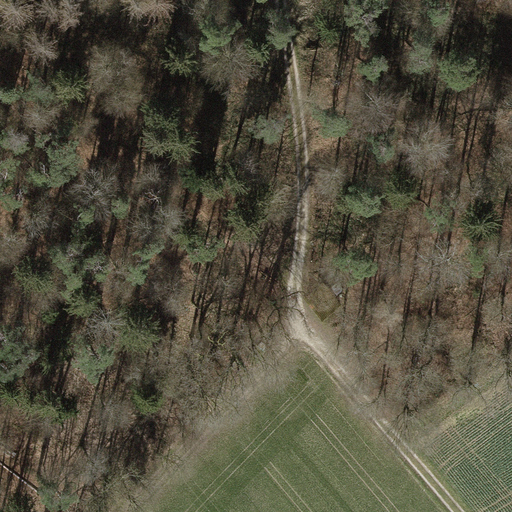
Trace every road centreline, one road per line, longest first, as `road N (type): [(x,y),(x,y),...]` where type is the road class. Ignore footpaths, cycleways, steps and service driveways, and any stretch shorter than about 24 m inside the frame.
road 1 (track): [(302,325),(303,114),(280,0)]
road 2 (track): [(302,325),(128,511)]
road 3 (track): [(459,511),(302,325)]
